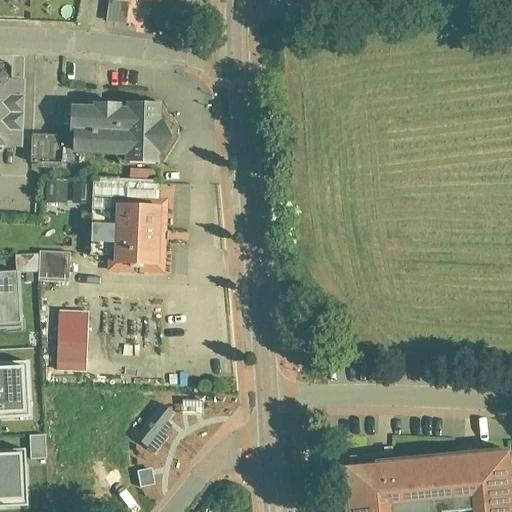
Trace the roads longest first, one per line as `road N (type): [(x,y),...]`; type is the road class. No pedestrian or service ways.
road 1 (tertiary): [(269,404),(238,71)]
road 2 (residential): [(511,402),(269,404)]
road 3 (residential): [(238,71),(0,44)]
